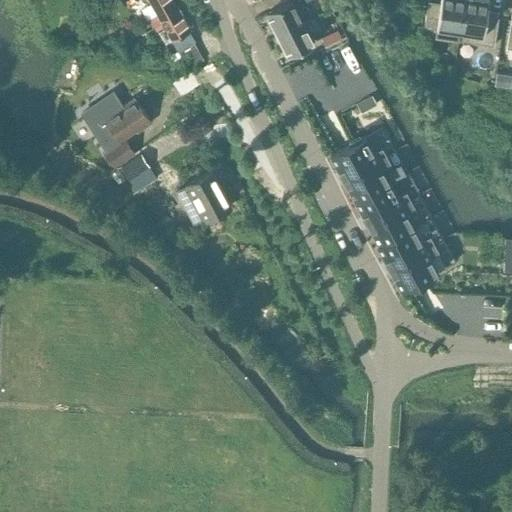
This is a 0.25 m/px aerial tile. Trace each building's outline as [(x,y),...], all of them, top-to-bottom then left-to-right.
[(149,0),(159,16),(174,42),(190,33),(192,31),(174,0),(149,0)] [(276,35),(302,22),(290,0),(265,13),(276,35)] [(458,40),(464,0),(440,0),(440,2),(428,0),(423,34),(458,40)] [(464,0),(458,40),(494,45),(499,11),(487,9),(488,0),(464,0)] [(276,35),(287,55),(287,56),(313,43),(302,22),(276,35)] [(174,42),(173,42),(175,46),(178,51),(193,42),(195,41),(190,33),(174,42)] [(178,51),(177,51),(180,57),(185,54),(192,65),(203,59),(193,42),(178,51)] [(177,51),(171,55),(175,60),(180,57),(177,51)] [(150,120),(134,97),(122,105),(121,104),(108,113),(109,114),(105,117),(119,139),(103,150),(114,166),(134,153),(124,137),(150,120)] [(350,144),(330,155),(340,173),(342,178),(395,149),(382,126),(365,135),(361,138),(359,135),(349,141),(350,144)] [(395,149),(342,178),(345,182),(354,200),(407,171),(395,149)] [(121,166),(128,178),(149,165),(141,153),(121,166)] [(231,207),(212,171),(188,184),(188,185),(177,191),(196,225),(207,220),(231,207)] [(407,171),(354,200),(364,217),(366,222),(419,193),(407,171)] [(419,193),(366,222),(369,226),(378,243),(376,245),(431,215),(419,193)] [(431,215),(376,245),(386,262),(388,267),(443,237),(431,215)] [(443,237),(388,267),(391,272),(401,290),(423,278),(425,282),(437,275),(435,272),(455,260),(443,237)]
